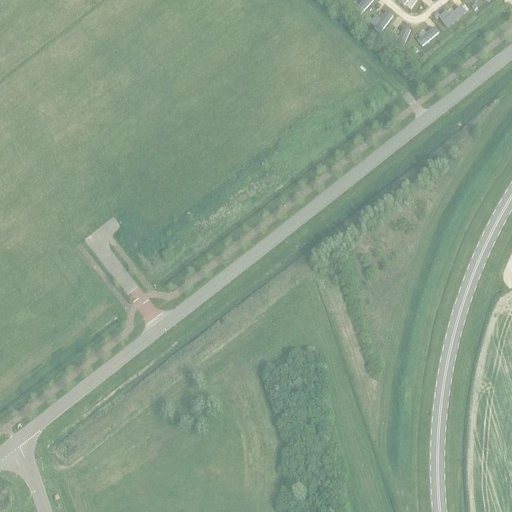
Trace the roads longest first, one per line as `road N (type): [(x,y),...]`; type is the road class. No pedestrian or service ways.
road 1 (unclassified): [(15,442),(511,52)]
road 2 (secondary): [(439,511),(437,433),(451,333),(474,265),(511,197)]
